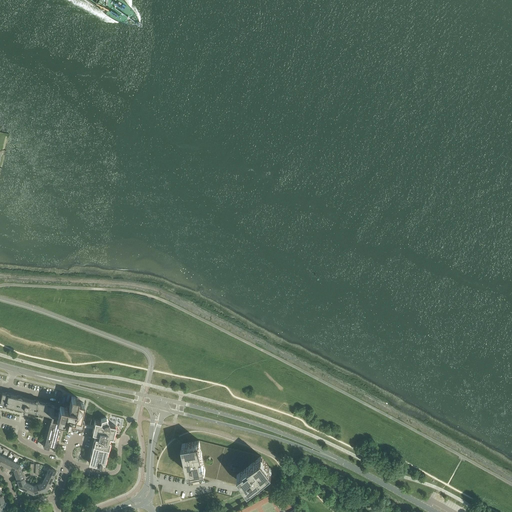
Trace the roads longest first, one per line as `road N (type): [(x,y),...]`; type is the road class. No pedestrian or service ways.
road 1 (secondary): [(337,460),(268,428),(161,398)]
road 2 (secondary): [(163,409),(337,460)]
